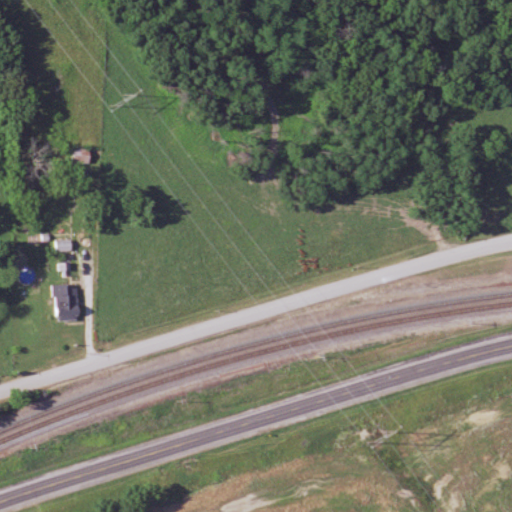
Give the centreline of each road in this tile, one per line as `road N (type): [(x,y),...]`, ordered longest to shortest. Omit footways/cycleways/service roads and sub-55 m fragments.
road 1 (tertiary): [(0,501),(511,345)]
road 2 (residential): [(511,244),(0,393)]
